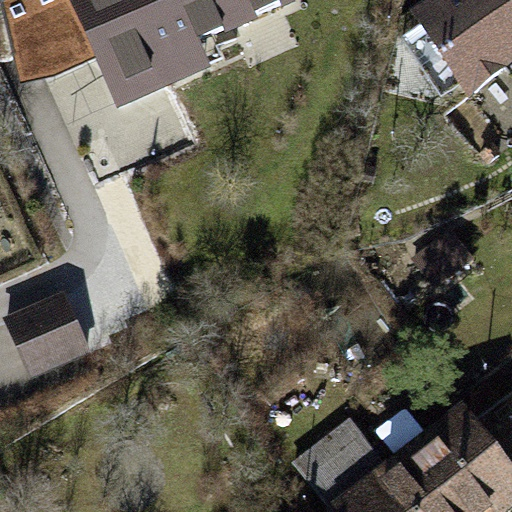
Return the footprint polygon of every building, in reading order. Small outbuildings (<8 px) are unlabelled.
[(74,0),(123,108),(210,70),(199,44),(292,3),(290,0),(74,0)] [(511,61),(511,8),(506,0),(453,0),(423,19),(473,92),(511,61)] [(511,61),(473,92),(477,97),(511,68),(511,61)] [(440,287),(474,259),(453,233),(419,262),(440,287)] [(65,299),(11,323),(27,358),(81,335),(65,299)] [(511,398),(477,424),(511,469),(511,398)] [(506,511),(511,508),(511,469),(477,424),(470,414),(392,473),(421,511),(506,511)] [(421,511),(392,473),(354,420),(299,464),(337,511),(421,511)]
